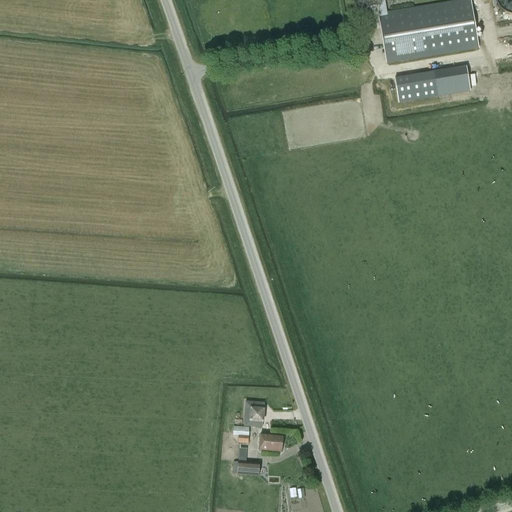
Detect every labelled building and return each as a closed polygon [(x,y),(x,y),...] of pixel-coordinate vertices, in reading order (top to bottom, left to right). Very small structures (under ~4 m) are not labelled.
[(379,0),(358,0),(359,6),(369,4),(370,6),(378,4),(380,14),(378,14),(380,28),(386,63),(478,48),(475,28),(470,0),(465,0),(387,13),(384,0),(380,0),(379,0)] [(399,102),(439,97),(435,72),(395,77),(399,102)] [(233,427),(233,436),(238,436),(238,443),(248,444),(249,428),(233,427)] [(261,434),(260,451),(281,452),(283,436),(261,434)] [(233,462),(232,474),(237,474),(237,475),(259,476),(259,463),(238,462),(238,463),(233,462)]
